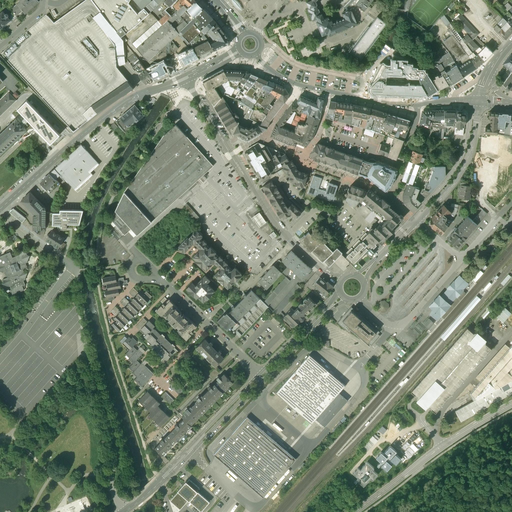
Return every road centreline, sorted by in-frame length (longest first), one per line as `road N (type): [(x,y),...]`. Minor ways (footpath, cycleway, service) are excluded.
road 1 (residential): [(188,76),(290,242),(340,283)]
road 2 (tertiary): [(0,209),(108,113),(188,76)]
road 3 (secondary): [(125,511),(262,376)]
road 4 (tertiary): [(418,103),(290,82),(255,51)]
road 5 (secondary): [(416,219),(461,172),(475,101)]
road 6 (residential): [(334,135),(400,165),(418,103)]
road 7 (secondary): [(475,101),(454,169),(416,219)]
